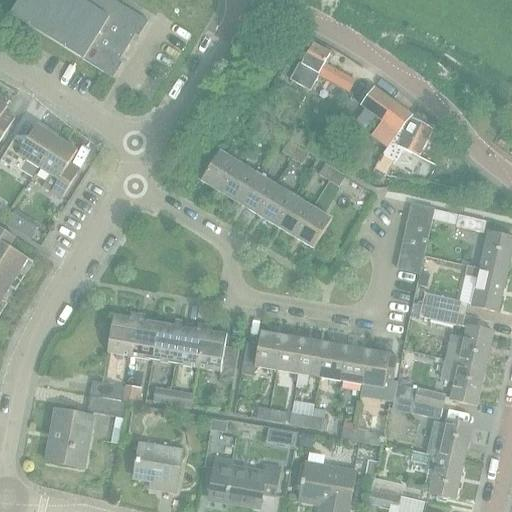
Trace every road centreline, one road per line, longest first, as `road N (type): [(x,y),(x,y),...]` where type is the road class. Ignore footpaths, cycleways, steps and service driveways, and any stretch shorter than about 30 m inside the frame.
road 1 (unclassified): [(393,208),(379,305),(359,317),(234,293),(224,241),(129,182)]
road 2 (residential): [(1,498),(36,336),(129,182)]
road 3 (tertiary): [(511,179),(358,44),(283,8),(246,1)]
road 4 (residential): [(146,150),(246,1)]
road 5 (unclassified): [(146,150),(0,63)]
